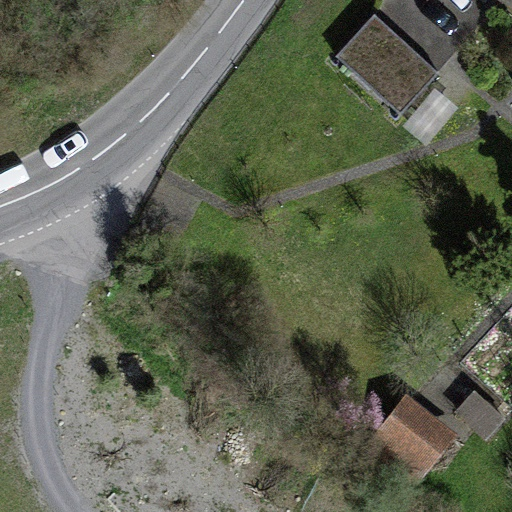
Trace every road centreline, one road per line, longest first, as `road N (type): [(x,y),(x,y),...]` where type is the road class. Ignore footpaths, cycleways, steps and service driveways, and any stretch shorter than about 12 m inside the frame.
road 1 (track): [(49,187),(58,275),(39,373),(38,468),(70,511)]
road 2 (tertiary): [(243,0),(130,128),(49,187),(0,205)]
